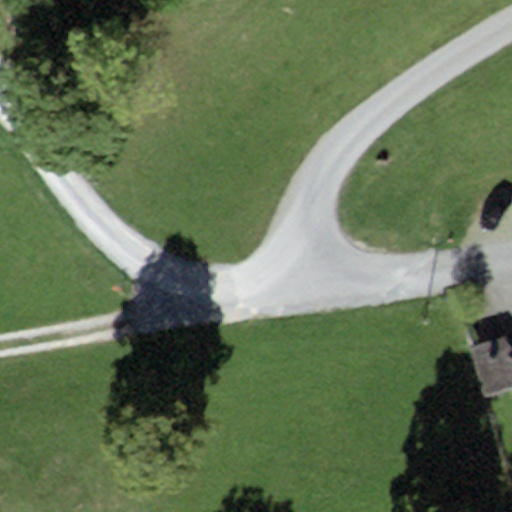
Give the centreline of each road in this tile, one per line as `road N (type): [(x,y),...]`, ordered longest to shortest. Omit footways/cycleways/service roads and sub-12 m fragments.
road 1 (unclassified): [(304,273),(232,289),(199,288),(156,271),(94,217),(0,91)]
road 2 (unclassified): [(511,22),(343,140),(313,193),(304,273)]
road 3 (track): [(199,288),(140,316),(0,347)]
road 4 (unclassified): [(304,273),(397,276),(511,258)]
